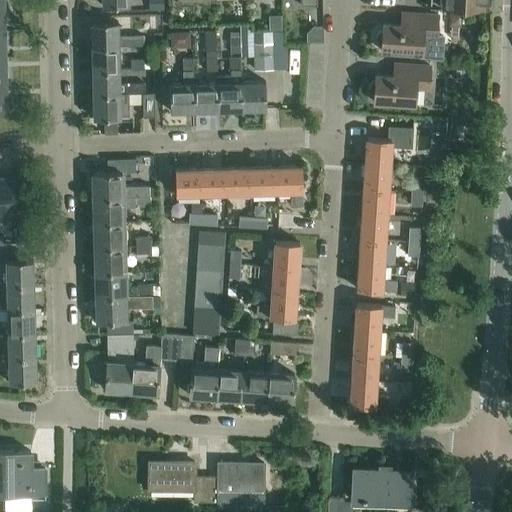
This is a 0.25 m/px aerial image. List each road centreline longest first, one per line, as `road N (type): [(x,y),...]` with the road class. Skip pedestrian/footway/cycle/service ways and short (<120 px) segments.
road 1 (tertiary): [(488,445),(511,46)]
road 2 (residential): [(335,137),(318,434)]
road 3 (residential): [(69,419),(65,146)]
road 4 (residential): [(65,146),(335,137)]
road 5 (residential): [(318,434),(69,419)]
road 6 (residential): [(488,445),(318,434)]
road 7 (residential): [(65,146),(57,0)]
road 8 (residential): [(335,137),(345,0)]
